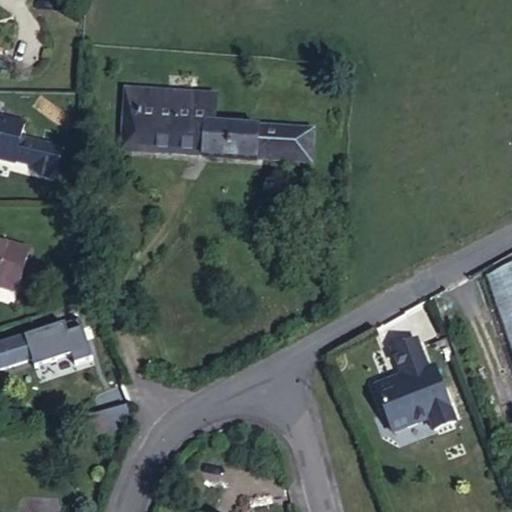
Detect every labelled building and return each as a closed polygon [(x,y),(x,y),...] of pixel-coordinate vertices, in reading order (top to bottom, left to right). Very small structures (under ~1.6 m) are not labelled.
[(139,151),(143,92),(126,91),(122,150),(139,151)] [(139,151),(201,156),(202,157),(258,160),(259,160),(294,162),(296,129),(216,124),(218,97),(143,92),(139,151)] [(0,160),(15,164),(25,125),(0,118),(0,160)] [(312,163),(314,130),(296,129),(294,162),(312,163)] [(0,287),(16,293),(28,252),(0,242),(0,287)] [(511,262),(486,277),(511,352),(511,262)] [(0,370),(47,356),(42,341),(47,339),(45,333),(25,339),(25,338),(0,346),(0,370)] [(402,376),(403,378),(393,382),(389,381),(375,386),(393,434),(430,419),(434,431),(455,422),(434,366),(427,369),(416,339),(392,349),(402,376)] [(125,407),(90,417),(95,435),(130,425),(125,407)]
